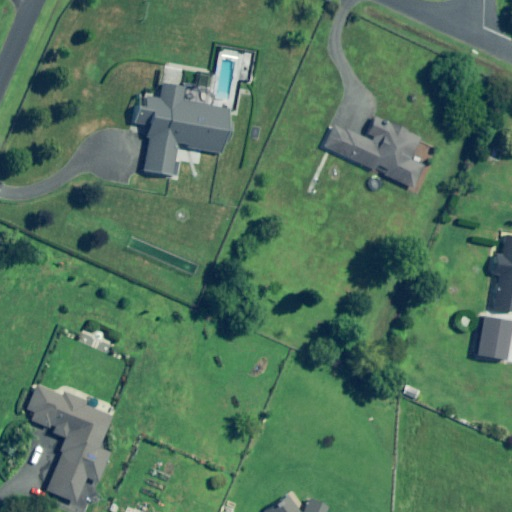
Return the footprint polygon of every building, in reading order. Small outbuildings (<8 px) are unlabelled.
[(230,123),(225,122),(227,109),(180,101),(182,88),(160,84),(157,99),(136,95),(130,132),(147,135),(141,171),(170,176),(175,146),(220,154),(221,146),(226,147),(230,123)] [(409,160),(412,153),(418,139),(384,123),(380,131),(369,126),(363,139),(333,125),(322,148),(411,190),(422,167),(409,160)] [(511,237),(503,236),(500,255),(495,254),(490,288),(493,289),(489,310),(511,313),(511,237)] [(511,334),(511,320),(485,316),(478,356),(508,361),(511,334)] [(469,319),(461,317),(457,330),(466,332),(469,319)] [(60,396),(35,386),(25,412),(31,414),(28,421),(64,435),(58,451),(61,452),(45,492),(74,504),(84,478),(96,483),(108,453),(99,449),(111,417),(83,406),(85,402),(62,393),(60,396)] [(323,511),(326,507),(309,499),(304,511),(302,511),(298,511),(286,495),(264,511),(323,511)]
